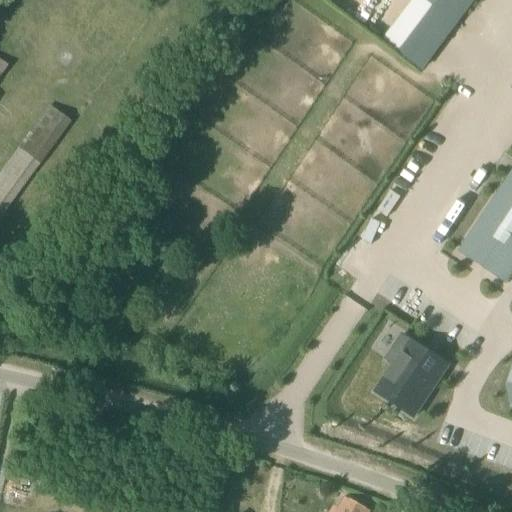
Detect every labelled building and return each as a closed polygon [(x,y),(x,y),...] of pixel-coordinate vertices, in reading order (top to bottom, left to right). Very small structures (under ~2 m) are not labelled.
[(415,0),(384,42),(401,55),(441,0),(415,0)] [(441,0),(436,8),(401,55),(425,73),(479,0),(441,0)] [(0,78),(11,65),(0,57),(0,78)] [(0,218),(40,163),(41,164),(72,121),(50,105),(19,147),(0,174),(0,218)] [(511,266),(511,179),(463,254),(503,280),(511,266)] [(413,418),(448,365),(403,335),(386,360),(394,364),(375,392),(413,418)] [(369,511),(370,511),(346,498),(337,511),(369,511)]
